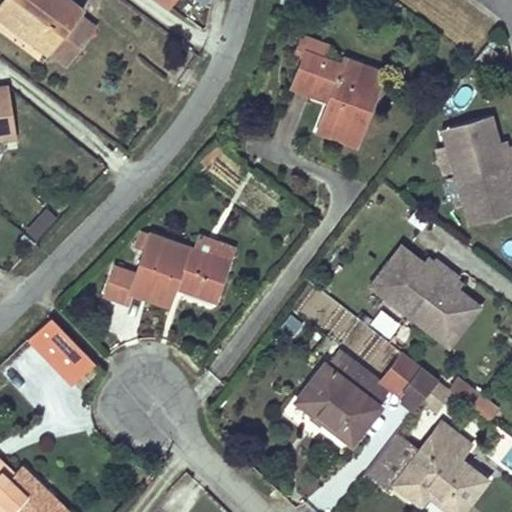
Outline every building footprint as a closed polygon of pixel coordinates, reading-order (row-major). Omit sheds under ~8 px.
[(83,8),(72,0),(0,0),(0,1),(0,5),(54,46),(50,52),(66,65),(95,27),(78,14),(83,8)] [(54,46),(0,5),(0,17),(48,54),(50,52),(54,46)] [(356,144),(383,71),(344,57),(342,64),(340,69),(321,62),(322,57),(327,45),(301,35),(295,54),(303,57),(292,86),(309,93),(314,80),(333,87),(329,100),(318,130),(356,144)] [(340,69),(342,64),(322,57),(321,62),(340,69)] [(329,100),(333,87),(314,80),(309,93),(329,100)] [(0,87),(0,137),(2,139),(16,137),(8,86),(0,87)] [(500,147),(498,141),(491,114),(442,128),(455,176),(511,160),(511,152),(510,145),(510,144),(506,145),(500,147)] [(511,211),(511,189),(510,183),(509,177),(511,176),(511,160),(455,176),(469,224),(511,211)] [(25,229),(37,239),(57,217),(46,207),(25,229)] [(214,298),(227,261),(193,249),(140,231),(135,247),(136,248),(144,250),(139,266),(136,274),(128,272),(114,268),(105,295),(127,302),(131,291),(149,297),(152,290),(170,296),(174,285),(176,277),(184,280),(181,288),(214,298)] [(232,246),(198,235),(193,249),(227,261),(232,246)] [(409,315),(446,267),(435,258),(434,258),(432,261),(428,266),(423,262),(400,245),(369,285),(409,315)] [(139,266),(144,250),(136,248),(131,263),(139,266)] [(428,266),(432,261),(427,258),(423,262),(428,266)] [(449,346),(480,306),(457,288),(452,284),(456,279),(459,277),(457,276),(446,267),(409,315),(449,346)] [(181,288),(184,280),(176,277),(174,285),(181,288)] [(457,288),(461,283),(456,279),(452,284),(457,288)] [(168,304),(170,296),(152,290),(149,297),(168,304)] [(95,362),(51,316),(29,338),(73,383),(95,362)] [(380,406),(376,403),(388,388),(340,351),(328,366),(324,363),(295,400),(351,443),(380,406)] [(422,399),(438,379),(420,366),(404,386),(422,399)] [(453,391),(461,381),(456,377),(448,388),(452,390),(453,391)] [(436,410),(452,390),(448,388),(438,380),(438,379),(422,399),(436,410)] [(471,405),(479,394),(461,381),(453,391),(471,405)] [(460,511),(486,480),(459,458),(470,444),(441,421),(418,451),(395,433),(366,471),(390,489),(394,483),(412,497),(419,487),(427,493),(451,511),(460,511)] [(13,473),(0,460),(0,470),(8,478),(13,473)] [(33,511),(51,494),(20,465),(13,473),(8,478),(0,470),(0,511),(11,511),(13,510),(15,511),(33,511)] [(420,503),(427,493),(419,487),(412,497),(420,503)] [(68,511),(69,511),(51,494),(33,511),(68,511)] [(427,511),(445,511),(432,497),(422,506),(427,511)]
